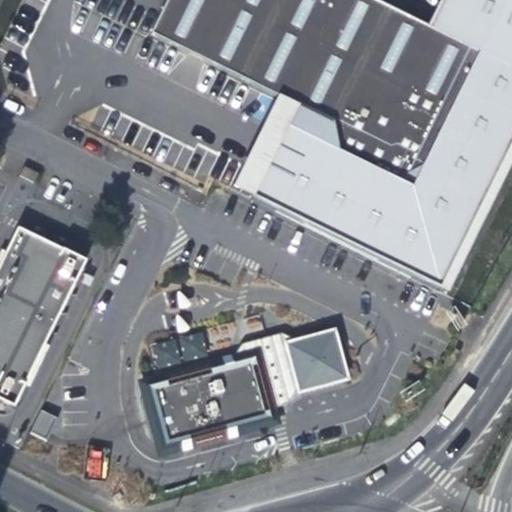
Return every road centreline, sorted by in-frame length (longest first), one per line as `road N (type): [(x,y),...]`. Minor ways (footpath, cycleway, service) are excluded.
road 1 (primary): [(511,357),(429,466),(348,511)]
road 2 (residential): [(0,128),(164,204)]
